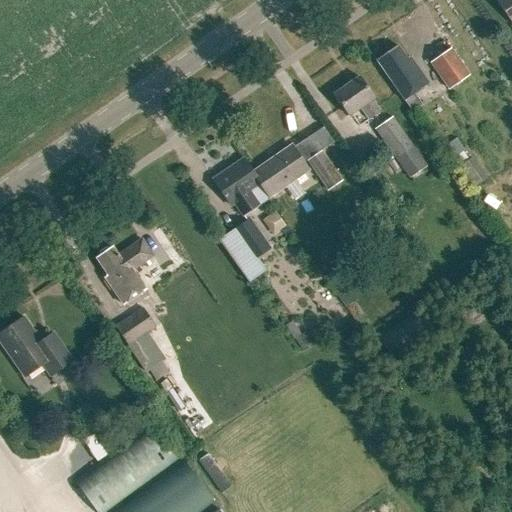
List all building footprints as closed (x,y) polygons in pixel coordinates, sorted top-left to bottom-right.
[(511,0),(495,0),(511,24),(511,0)] [(397,46),(376,61),(412,113),(422,106),(414,94),(428,84),(409,57),(406,59),(397,46)] [(431,64),(449,90),(469,76),(450,50),(431,64)] [(348,116),(360,108),(369,120),(380,112),(371,100),(373,98),(359,78),(334,96),(348,116)] [(375,129),(410,179),(426,167),(391,118),(375,129)] [(259,184),(268,198),(269,198),(308,171),(291,146),(252,172),(252,173),(259,184)] [(341,181),(321,152),(307,161),(328,191),(341,181)] [(212,180),(229,205),(230,206),(231,205),(230,204),(233,202),(243,216),(268,198),(259,184),(252,173),(252,172),(243,159),(242,159),(243,161),(232,168),(231,167),(230,168),(225,171),(224,171),(225,173),(214,180),(213,179),(212,180)] [(459,168),(473,188),(483,181),(469,161),(459,168)] [(261,220),(271,234),(284,225),(274,211),(261,220)] [(255,259),(269,249),(248,218),(216,240),(246,284),(264,271),(255,259)] [(97,259),(108,275),(104,278),(123,305),(146,290),(133,271),(153,257),(141,240),(118,256),(112,248),(111,249),(106,248),(105,248),(99,252),(99,253),(98,258),(97,259)] [(115,328),(128,346),(146,373),(163,362),(145,335),(156,327),(143,309),(115,328)] [(0,333),(0,343),(24,378),(42,366),(50,377),(73,361),(53,333),(41,342),(23,317),(0,333)] [(156,423),(74,483),(95,511),(106,511),(181,457),(156,423)] [(99,433),(90,439),(101,460),(111,454),(99,433)] [(205,457),(221,491),(233,485),(217,451),(205,457)] [(184,460),(113,511),(201,511),(215,502),(184,460)]
